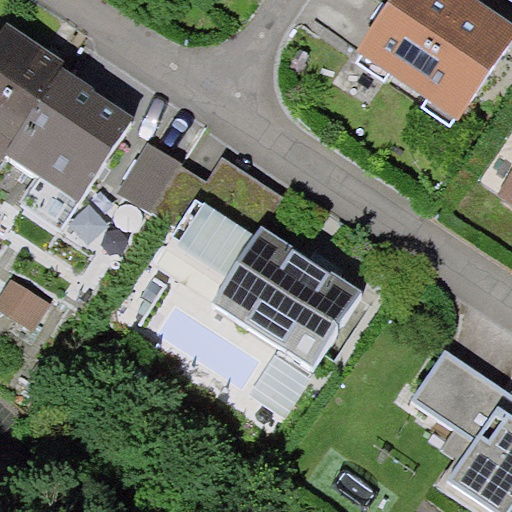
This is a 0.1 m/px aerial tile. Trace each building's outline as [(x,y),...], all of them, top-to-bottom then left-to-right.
[(213,0),(192,0),(207,9),(213,0)] [(390,0),(356,50),(405,84),(462,0),(390,0)] [(511,39),(511,20),(481,0),(462,0),(405,84),(457,119),(511,39)] [(132,111),(3,30),(0,34),(0,173),(0,174),(9,160),(75,201),(132,111)] [(174,168),(145,151),(115,201),(144,219),(174,168)] [(511,162),(488,201),(511,215),(511,162)] [(205,186),(184,173),(139,245),(219,294),(208,313),(277,355),(244,407),(282,430),(362,298),(258,235),(279,200),(219,163),(205,186)] [(55,317),(5,290),(0,298),(0,328),(38,348),(55,317)] [(511,511),(511,396),(442,350),(404,408),(463,447),(434,489),(468,511),(511,511)]
